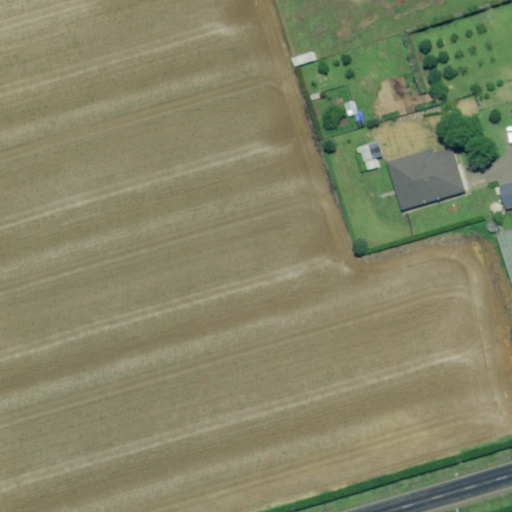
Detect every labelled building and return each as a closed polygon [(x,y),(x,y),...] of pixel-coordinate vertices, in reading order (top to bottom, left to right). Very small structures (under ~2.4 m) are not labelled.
[(295,58),(298,69),(320,61),(317,51),(295,58)] [(360,114),(355,101),(346,104),(351,118),(360,114)] [(381,140),(358,148),(360,154),(362,154),(368,171),(378,167),(375,159),(386,155),(381,140)] [(386,164),(397,210),(465,194),(454,148),(386,164)] [(511,180),(494,188),(504,213),(511,210),(511,180)] [(511,228),(494,234),(511,290),(511,228)]
